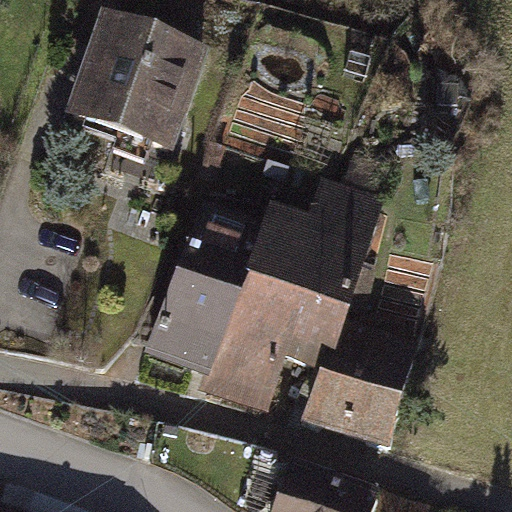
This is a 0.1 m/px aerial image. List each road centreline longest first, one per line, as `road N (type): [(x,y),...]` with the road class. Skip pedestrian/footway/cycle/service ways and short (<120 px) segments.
road 1 (residential): [(0,373),(136,396),(511,511)]
road 2 (residential): [(0,436),(177,511)]
